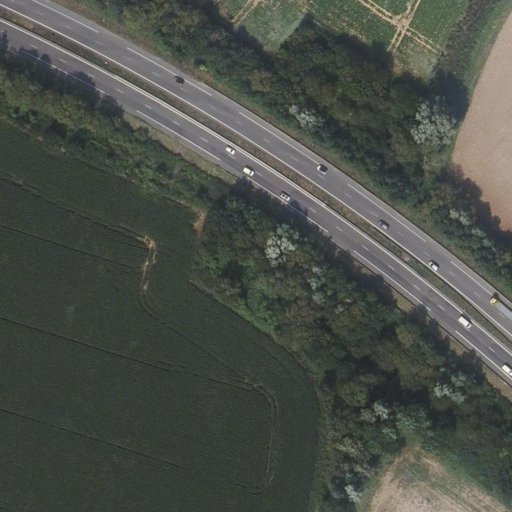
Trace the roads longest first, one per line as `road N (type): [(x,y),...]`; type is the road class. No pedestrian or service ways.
road 1 (trunk): [(0,29),(238,160),(399,272),(511,369)]
road 2 (trunk): [(511,323),(259,135),(11,0)]
